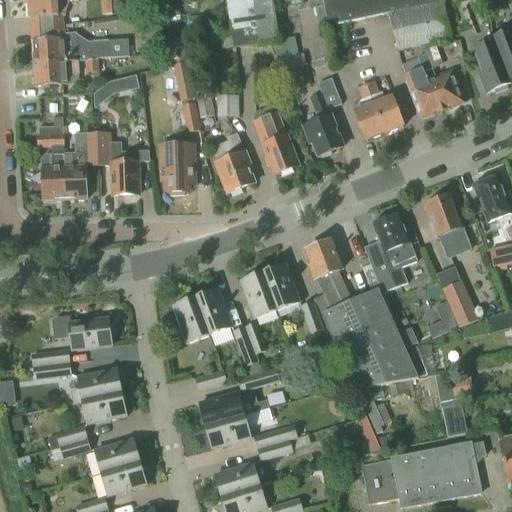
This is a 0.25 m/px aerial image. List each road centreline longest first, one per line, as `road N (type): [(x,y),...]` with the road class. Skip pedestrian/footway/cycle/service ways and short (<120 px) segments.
road 1 (residential): [(252,230),(22,234),(10,229),(3,207),(0,144)]
road 2 (residential): [(252,230),(511,133)]
road 3 (residential): [(184,511),(131,273)]
road 4 (residential): [(0,279),(131,273)]
road 5 (residential): [(131,273),(252,230)]
